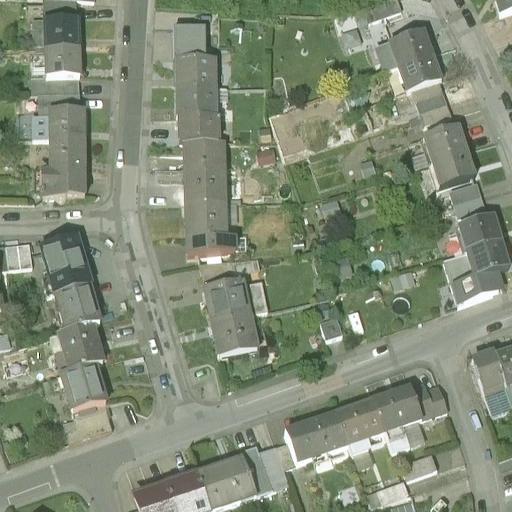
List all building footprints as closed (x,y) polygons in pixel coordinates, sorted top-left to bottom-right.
[(511,0),(491,0),(499,23),(511,18),(511,0)] [(395,3),(370,12),(375,27),(400,18),(395,3)] [(74,30),(44,31),(44,60),(74,59),(74,30)] [(421,40),(387,52),(396,77),(430,65),(421,40)] [(200,67),(200,53),(175,54),(175,68),(200,67)] [(74,59),(44,60),(45,91),(75,90),(74,59)] [(396,77),(384,81),(393,106),(439,90),(430,65),(396,77)] [(212,68),(212,67),(200,67),(175,68),(174,68),(175,69),(176,97),(213,96),(212,80),(208,80),(208,68),(212,68)] [(214,97),(213,96),(176,97),(176,125),(175,125),(175,126),(177,126),(214,125),(214,124),(213,124),(213,109),(208,109),(208,97),(214,97)] [(439,102),(415,111),(419,122),(443,114),(439,102)] [(443,114),(419,122),(423,134),(447,126),(443,114)] [(77,120),(49,121),(50,150),(79,149),(77,120)] [(214,125),(177,126),(178,151),(183,151),(216,150),(216,125),(214,125)] [(456,135),(422,146),(430,171),(464,160),(456,135)] [(79,149),(50,150),(51,178),(48,178),(48,179),(80,179),(79,149)] [(214,151),(183,151),(183,165),(215,165),(214,151)] [(464,160),(430,171),(438,197),(473,186),(464,160)] [(222,175),(183,176),(184,212),(223,211),(222,195),(218,195),(217,181),(222,181),(222,175)] [(80,179),(48,179),(48,178),(40,178),(41,202),(38,202),(38,206),(41,206),(40,208),(54,207),(56,208),(57,208),(59,208),(61,207),(62,206),(63,205),(82,205),(81,179),(80,179)] [(472,193),(447,201),(452,215),(477,207),(472,193)] [(477,207),(452,215),(456,228),(481,220),(477,207)] [(223,211),(184,212),(185,265),(233,260),(233,245),(224,246),(223,231),(218,231),(218,217),(223,217),(223,211)] [(491,225),(457,235),(464,261),(499,250),(491,225)] [(55,305),(86,296),(74,249),(40,259),(47,285),(41,287),(46,307),(55,305)] [(499,250),(464,261),(472,287),(491,281),(507,276),(499,250)] [(497,299),(491,281),(472,287),(456,291),(462,312),(497,299)] [(240,287),(203,295),(210,330),(248,322),(245,307),(240,308),(237,294),(242,293),(240,287)] [(86,296),(55,305),(59,319),(56,320),(63,342),(88,335),(95,333),(91,320),(93,320),(86,296)] [(248,322),(210,330),(217,365),(255,357),(252,342),(247,343),(245,329),(249,328),(248,322)] [(323,343),(339,339),(336,325),(320,329),(323,343)] [(63,342),(57,344),(62,361),(59,361),(66,383),(91,375),(97,373),(94,361),(96,360),(88,335),(63,342)] [(511,357),(493,364),(492,360),(470,368),(490,425),(511,417),(504,394),(511,391),(511,357)] [(1,367),(5,381),(30,374),(26,360),(1,367)] [(66,383),(61,384),(65,400),(62,402),(69,424),(71,424),(101,414),(97,401),(99,400),(91,375),(66,383)] [(438,396),(426,400),(422,392),(408,398),(419,429),(446,419),(438,396)] [(408,397),(372,410),(382,440),(390,462),(407,456),(400,436),(419,429),(408,398),(408,397)] [(372,410),(335,423),(346,453),(350,463),(366,457),(367,452),(365,446),(382,440),(372,410)] [(101,414),(71,424),(76,437),(63,442),(67,454),(109,439),(101,414)] [(335,423),(298,437),(310,469),(325,464),(324,461),(346,453),(335,423)] [(287,491),(273,453),(258,459),(271,497),(287,491)] [(429,464),(399,475),(404,490),(434,480),(429,464)] [(240,465),(195,482),(206,511),(227,511),(236,509),(234,503),(252,497),(240,465)] [(206,511),(195,482),(165,493),(172,511),(206,511)] [(401,491),(365,504),(367,511),(385,511),(406,505),(401,491)] [(172,511),(165,493),(133,505),(135,511),(172,511)]
